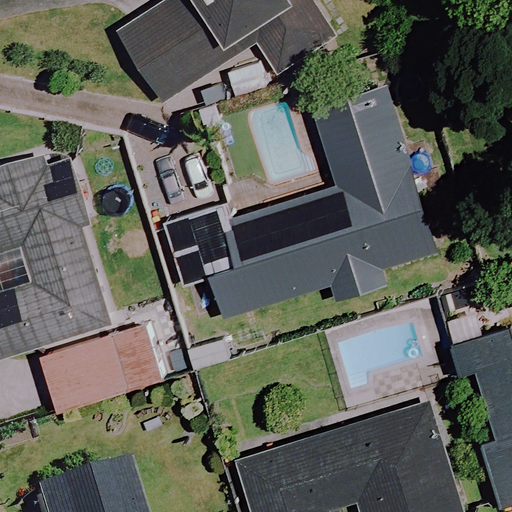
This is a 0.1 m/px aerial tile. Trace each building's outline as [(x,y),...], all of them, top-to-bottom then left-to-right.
[(168,0),(120,31),(165,101),(223,63),(216,52),(246,32),(273,75),(334,35),(310,0),(168,0)] [(435,251),(387,96),(316,118),(337,187),(225,222),(221,207),(164,224),(183,285),(210,276),(223,317),(331,284),(336,301),(387,285),(381,267),(435,251)] [(87,222),(66,150),(0,169),(0,252),(21,246),(32,285),(0,294),(0,358),(40,347),(58,409),(164,378),(148,322),(110,333),(79,225),(87,222)] [(511,325),(450,344),(459,374),(476,369),(495,435),(480,439),(499,504),(511,500),(511,325)] [(441,452),(426,401),(236,457),(252,511),(329,511),(329,509),(356,501),(359,511),(463,511),(445,451),(441,452)] [(140,511),(125,463),(32,492),(37,511),(140,511)]
